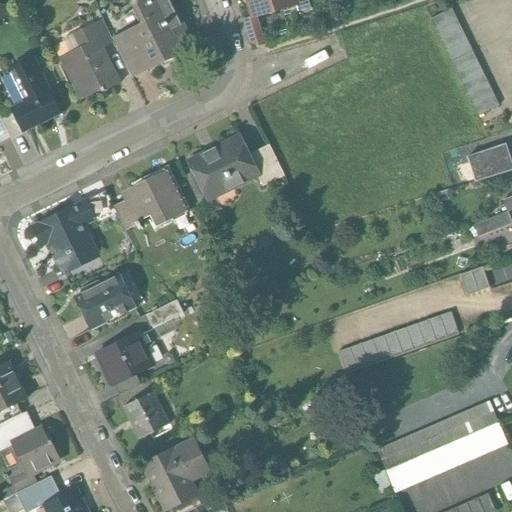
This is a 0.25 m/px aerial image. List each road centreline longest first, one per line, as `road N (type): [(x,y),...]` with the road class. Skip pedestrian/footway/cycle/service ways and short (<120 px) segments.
road 1 (residential): [(132,511),(0,249)]
road 2 (residential): [(0,203),(241,85)]
